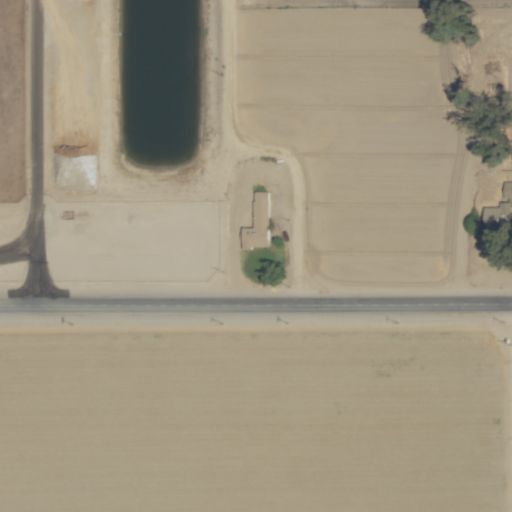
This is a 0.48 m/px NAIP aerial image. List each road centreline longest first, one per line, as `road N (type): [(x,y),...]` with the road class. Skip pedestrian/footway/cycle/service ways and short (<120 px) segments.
road 1 (residential): [(0,301),(511,300)]
road 2 (track): [(489,300),(493,511)]
